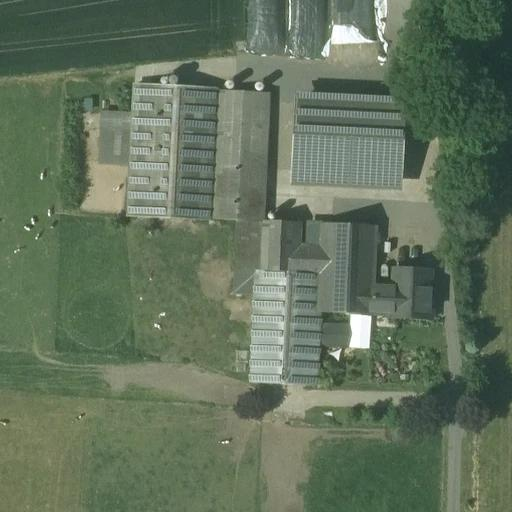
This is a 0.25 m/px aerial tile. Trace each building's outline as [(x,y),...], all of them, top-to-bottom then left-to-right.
[(218,91),(134,87),(127,216),(211,220),(218,91)] [(269,94),(218,91),(211,220),(236,221),(236,222),(261,222),(263,222),(269,94)] [(393,124),(365,123),(363,149),(392,150),(393,124)] [(363,149),(300,146),(299,180),(391,184),(392,150),(363,149)] [(320,275),(259,272),(261,222),(236,222),(233,295),(254,296),(319,299),(320,275)] [(263,222),(261,222),(259,272),(320,275),(323,225),(263,222)] [(429,271),(395,269),(394,288),(372,287),(375,227),(323,225),(320,275),(319,299),(318,313),(319,313),(371,316),(371,313),(389,314),(388,319),(431,321),(431,300),(428,300),(429,271)] [(319,299),(254,296),(250,383),(316,386),(319,313),(318,313),(319,299)]
